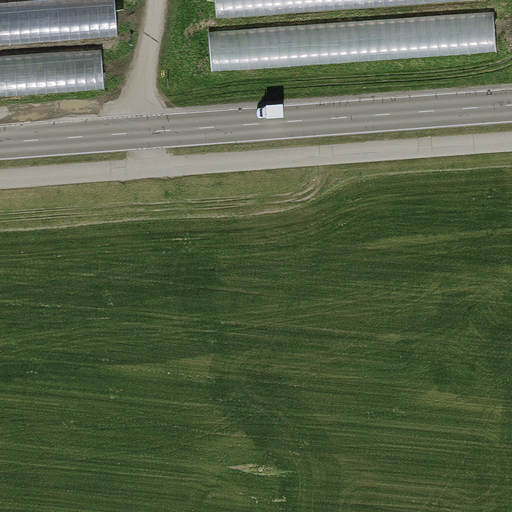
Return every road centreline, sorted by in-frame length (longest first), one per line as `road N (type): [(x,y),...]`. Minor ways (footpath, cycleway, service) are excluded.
road 1 (secondary): [(511,105),(143,131)]
road 2 (secondary): [(143,131),(0,142)]
road 3 (residential): [(143,131),(140,89),(157,0)]
